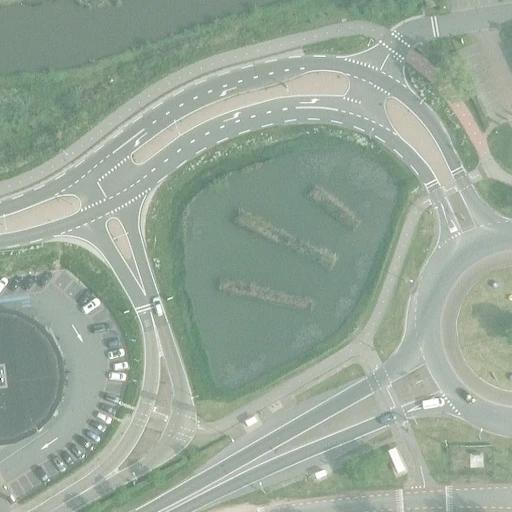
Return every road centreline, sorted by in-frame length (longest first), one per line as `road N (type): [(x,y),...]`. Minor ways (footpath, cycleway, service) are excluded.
road 1 (secondary): [(374,78),(319,63),(221,82),(163,109),(84,167)]
road 2 (primary): [(200,493),(456,399)]
road 3 (primary): [(427,348),(200,493)]
road 4 (secondary): [(115,197),(239,126),(300,107),(350,114)]
road 5 (secondary): [(494,239),(427,118),(374,78)]
road 6 (tertiary): [(87,488),(145,462),(178,422),(178,393),(157,341)]
road 7 (unclassified): [(511,498),(321,511)]
road 8 (secondary): [(350,114),(401,143),(436,196),(461,256)]
road 9 (tertiary): [(157,341),(142,410),(87,488)]
road 10 (unclassified): [(374,78),(407,34),(511,16)]
